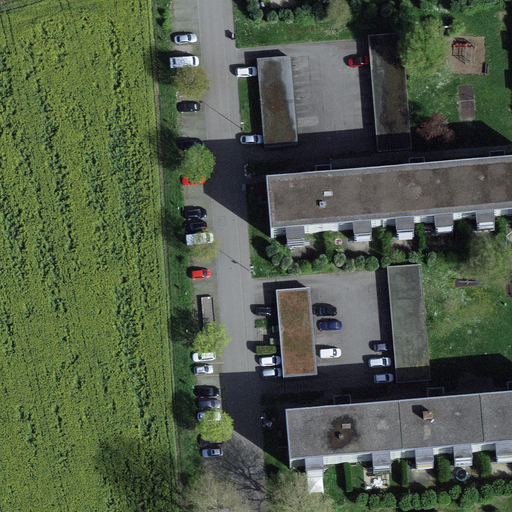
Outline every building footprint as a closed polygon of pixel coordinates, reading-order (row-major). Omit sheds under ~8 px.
[(410,152),(400,36),(367,39),(376,155),(410,152)] [(289,59),(256,62),(262,149),(296,147),(289,59)] [(378,179),(378,181),(323,186),(268,190),(268,188),(266,188),(270,240),(272,240),(272,237),(382,228),(382,231),(384,230),(384,228),(511,217),(511,170),(499,171),(419,178),(380,181),(380,179),(378,179)] [(419,267),(386,270),(395,386),(429,383),(419,267)] [(308,291),(275,293),(282,381),(315,378),(308,291)] [(402,460),(402,459),(511,450),(511,403),(439,409),(399,413),(399,412),(397,412),(397,413),(342,417),(287,421),(287,420),(285,421),(289,470),(291,469),(291,468),(400,460),(400,461),(401,461),(402,460)]
